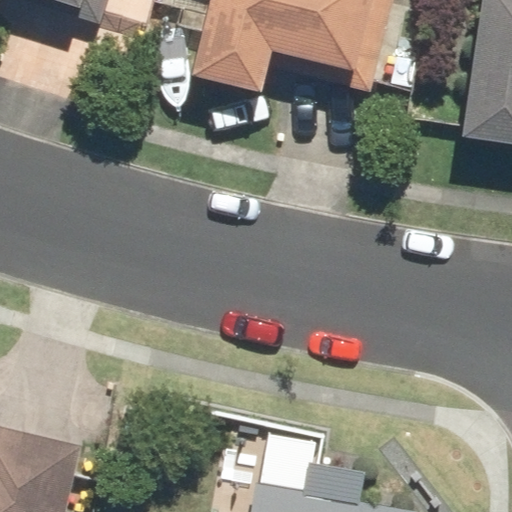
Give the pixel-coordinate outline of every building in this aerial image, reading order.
[(26,0),(70,13),(73,0),(26,0)] [(198,0),(178,79),(256,99),(264,71),(360,96),(384,0),(198,0)] [(511,0),(463,0),(454,143),(511,146),(511,0)] [(0,511),(65,511),(82,447),(0,426),(0,511)] [(364,473),(304,464),(300,488),(247,480),(241,511),(418,511),(419,508),(360,499),(364,473)]
